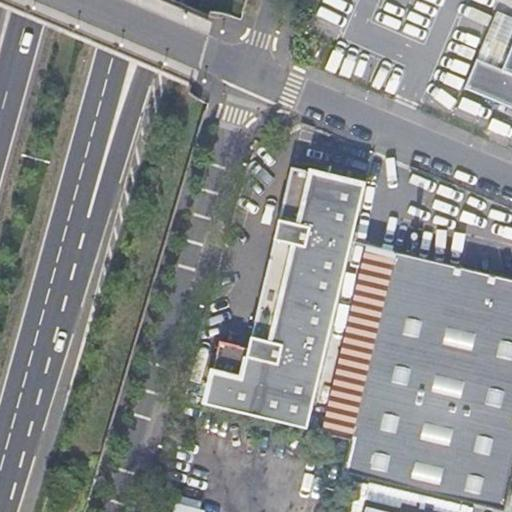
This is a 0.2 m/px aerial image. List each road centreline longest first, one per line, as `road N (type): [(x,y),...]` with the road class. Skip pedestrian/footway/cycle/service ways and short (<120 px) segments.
road 1 (secondary): [(0,511),(134,104),(179,0)]
road 2 (trunk): [(0,473),(129,0)]
road 3 (tertiary): [(112,511),(242,74)]
road 4 (residential): [(242,74),(511,186)]
road 5 (residential): [(64,0),(242,74)]
road 6 (trunk): [(32,0),(0,119)]
